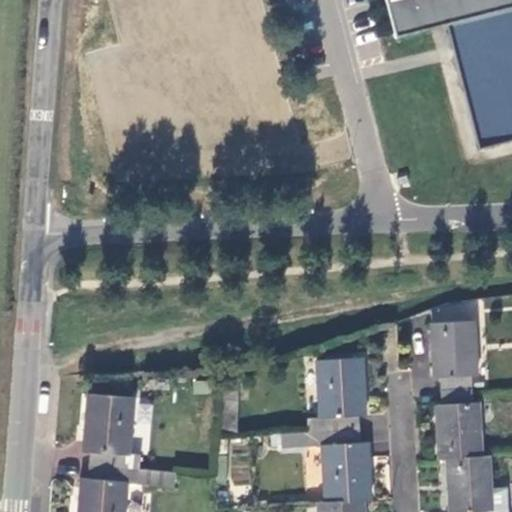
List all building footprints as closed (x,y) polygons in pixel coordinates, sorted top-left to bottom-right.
[(511,0),(377,0),(390,42),(449,28),(511,12),(511,0)] [(511,12),(449,28),(479,148),(511,139),(511,12)] [(439,377),(440,390),(472,388),(472,375),(477,375),(474,318),(430,320),(433,376),(439,377)] [(309,431),(360,428),(360,415),(366,414),(363,355),(316,357),(319,416),(308,417),(309,431)] [(238,398),(237,375),(223,376),(224,399),(238,398)] [(438,457),(446,456),(482,455),(480,422),(479,402),(479,399),(472,399),(472,388),(440,390),(440,401),(435,402),(438,457)] [(91,453),(89,465),(138,469),(140,455),(128,454),(133,397),(87,392),(84,432),(82,451),(91,453)] [(494,400),(479,402),(480,422),(489,421),(494,416),(494,400)] [(361,441),(360,428),(309,431),(309,443),(321,443),(324,500),(363,499),(370,499),(367,441),(361,441)] [(309,443),(309,431),(280,433),(281,459),(301,458),(309,443)] [(226,454),(216,454),(215,474),(215,483),(225,484),(226,454)] [(456,511),(487,511),(487,509),(493,510),(489,454),(482,455),(446,456),(449,511),(456,511)] [(77,510),(76,511),(123,511),(126,481),(171,485),(173,471),(138,469),(89,465),(88,478),(80,477),(77,510)] [(227,492),(218,491),(217,506),(226,506),(227,492)] [(364,511),(363,499),(324,500),(316,501),(316,511),(364,511)]
